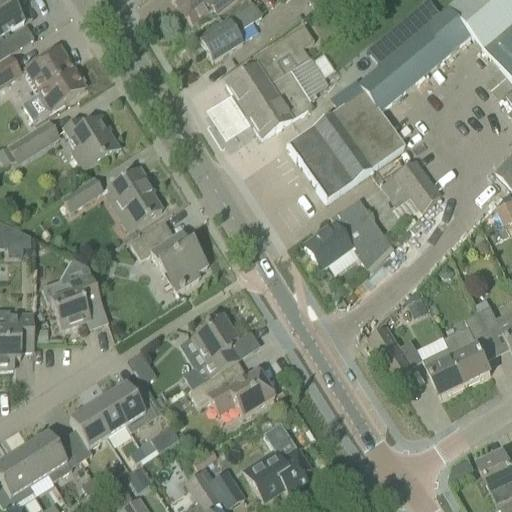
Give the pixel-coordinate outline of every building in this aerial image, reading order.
[(0,0),(0,66),(8,61),(13,58),(2,40),(23,27),(13,11),(12,11),(4,0),(0,0)] [(216,21),(232,8),(242,0),(174,0),(170,4),(191,31),(211,14),(216,21)] [(383,64),(380,67),(355,87),(336,103),(342,111),(301,140),(285,152),(325,208),(402,153),(378,118),(471,40),(511,89),(511,97),(507,102),(511,108),(511,118),(509,121),(511,124),(511,160),(495,178),(511,194),(511,0),(461,0),(445,14),(383,64)] [(434,0),(428,0),(371,48),(383,64),(445,14),(434,0)] [(254,10),(214,33),(197,43),(211,68),(228,57),(242,49),(236,39),(262,24),(254,10)] [(225,89),(233,103),(263,84),(259,78),(287,57),(297,72),(308,65),(306,62),(301,55),(313,47),(303,30),(245,68),(249,74),(225,89)] [(36,100),(37,101),(21,111),(32,127),(84,94),(58,53),(24,75),(39,98),(36,100)] [(263,84),(233,103),(260,145),(277,134),(311,112),(292,82),(289,78),(297,72),(287,57),(259,78),(263,84)] [(0,92),(20,80),(8,61),(0,66),(0,92)] [(86,175),(101,165),(118,155),(102,129),(105,128),(101,121),(85,132),(80,125),(63,135),(86,175)] [(17,169),(57,144),(47,127),(6,152),(17,169)] [(0,156),(0,167),(3,173),(13,166),(5,153),(0,156)] [(394,181),(421,219),(438,202),(413,167),(394,181)] [(138,173),(121,184),(106,194),(131,235),(144,226),(161,216),(143,188),(146,186),(138,173)] [(69,218),(102,197),(93,183),(60,203),(69,218)] [(511,205),(496,213),(502,227),(511,221),(511,205)] [(390,252),(358,207),(336,222),(339,225),(303,250),(320,275),(349,254),(365,277),(390,252)] [(416,224),(407,234),(413,239),(422,230),(416,224)] [(0,252),(30,253),(30,241),(0,225),(0,252)] [(190,249),(187,250),(180,239),(168,246),(160,234),(165,231),(163,229),(130,251),(140,267),(150,260),(175,299),(198,284),(195,280),(206,273),(190,249)] [(445,271),(439,279),(444,283),(450,282),(454,278),(445,271)] [(60,337),(89,326),(85,314),(100,309),(90,280),(62,290),(61,288),(59,287),(42,293),(41,295),(45,307),(47,308),(49,307),(60,337)] [(407,310),(414,325),(428,318),(421,303),(407,310)] [(511,358),(511,316),(496,324),(486,305),(475,310),(479,318),(477,319),(488,341),(500,335),(511,358)] [(19,357),(32,356),(32,349),(32,335),(31,320),(9,321),(9,317),(0,316),(0,374),(12,375),(12,365),(19,365),(19,357)] [(465,390),(490,378),(475,347),(488,341),(477,319),(465,325),(469,333),(468,333),(469,337),(461,341),(459,337),(444,345),(443,343),(442,343),(447,354),(465,390)] [(182,381),(191,395),(219,377),(239,365),(231,353),(229,354),(227,351),(237,345),(221,320),(203,332),(204,335),(189,344),(204,368),(182,381)] [(47,335),(32,335),(32,349),(47,349),(47,335)] [(395,386),(412,375),(386,335),(369,346),(395,386)] [(447,354),(422,366),(440,402),(465,390),(447,354)] [(141,359),(127,368),(133,377),(147,368),(141,359)] [(219,377),(191,395),(187,398),(197,414),(209,407),(218,420),(233,411),(241,423),(273,402),(256,375),(226,394),(224,390),(226,388),(219,377)] [(125,431),(130,439),(157,422),(156,421),(160,419),(139,385),(127,393),(125,390),(106,402),(125,431)] [(88,413),(106,443),(125,431),(106,402),(88,413)] [(286,432),(295,419),(285,412),(276,425),(286,432)] [(67,447),(80,467),(90,461),(87,455),(106,443),(88,413),(68,426),(77,440),(67,447)] [(28,451),(47,480),(51,488),(70,476),(69,474),(80,467),(67,447),(56,453),(47,439),(28,451)] [(138,453),(145,462),(155,455),(149,446),(138,453)] [(28,492),(34,502),(35,502),(28,492),(47,480),(28,451),(9,462),(28,492)] [(134,469),(145,462),(138,453),(128,459),(134,469)] [(210,455),(191,466),(197,475),(215,464),(210,455)] [(242,477),(251,491),(262,508),(279,497),(277,495),(282,492),(290,505),(308,493),(300,481),(309,475),(296,455),(280,466),(274,456),(242,477)] [(503,459),(478,471),(491,500),(496,511),(503,511),(507,510),(507,511),(510,511),(511,511),(511,478),(503,459)] [(28,492),(9,462),(0,468),(0,511),(18,511),(34,502),(28,492)] [(140,472),(126,481),(135,494),(149,485),(140,472)] [(210,487),(216,497),(225,511),(229,511),(242,504),(231,487),(225,477),(210,487)] [(91,484),(97,494),(107,487),(101,478),(91,484)] [(210,511),(218,507),(199,479),(184,489),(198,509),(193,511),(210,511)] [(87,500),(97,494),(91,484),(81,491),(87,500)]
